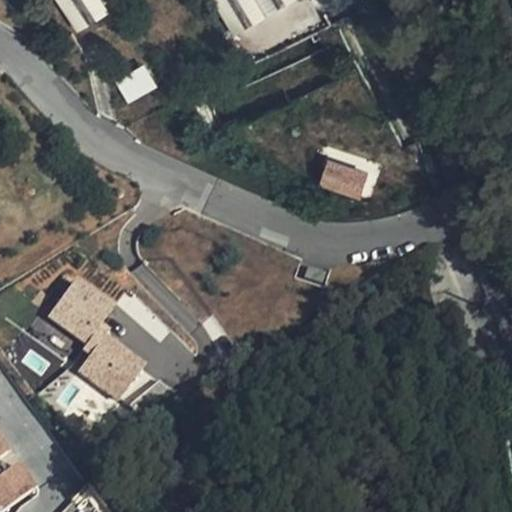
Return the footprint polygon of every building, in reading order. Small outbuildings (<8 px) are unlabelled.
[(51,0),(74,36),(109,13),(100,0),(51,0)] [(301,6),(297,0),(205,0),(232,46),(259,30),(301,6)] [(127,102),(156,86),(144,66),(116,82),(127,102)] [(337,178),(341,165),(326,160),(322,174),(337,178)] [(365,173),(341,165),(337,178),(322,174),(319,182),(359,194),(365,173)] [(74,279),(49,313),(87,340),(73,360),(81,366),(70,381),(110,409),(134,376),(92,347),(103,332),(97,328),(112,306),(74,279)] [(424,287),(405,291),(414,319),(431,314),(424,287)] [(0,511),(4,511),(32,493),(15,468),(0,478),(0,511)]
